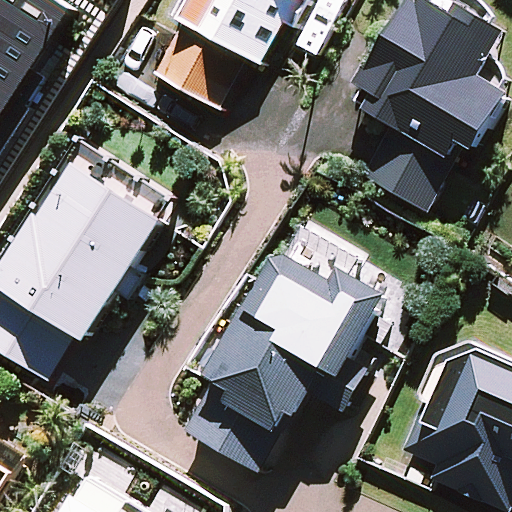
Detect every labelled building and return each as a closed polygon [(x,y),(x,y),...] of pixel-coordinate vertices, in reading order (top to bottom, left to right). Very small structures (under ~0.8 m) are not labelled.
[(185,0),(178,13),(189,20),(160,71),(225,107),(254,54),(266,60),(288,20),(310,33),(324,7),(310,0),(185,0)] [(415,0),(377,65),(369,60),(360,75),(368,80),(377,85),(365,104),(398,124),(369,172),(429,207),(471,136),(483,143),(511,93),(511,62),(510,59),(508,57),(506,55),(504,53),(502,51),(499,49),(511,27),(511,26),(500,19),(499,14),(497,8),(494,3),(492,0),(415,0)] [(147,184),(82,143),(0,273),(0,348),(63,388),(91,343),(104,351),(202,194),(158,166),(147,184)] [(374,369),(354,357),(390,294),(371,283),(368,262),(317,234),(298,242),(290,245),(190,422),(264,464),(299,402),(306,405),(316,386),(353,407),(374,369)] [(511,354),(481,340),(445,350),(425,395),(432,398),(410,448),(443,463),(437,477),(511,510),(511,509),(511,354)] [(0,409),(0,511),(22,511),(27,505),(12,496),(35,456),(1,434),(0,409)] [(140,495),(96,468),(69,511),(141,511),(133,507),(140,495)]
